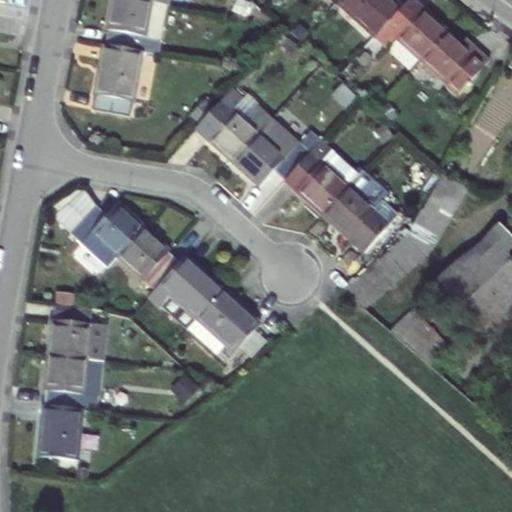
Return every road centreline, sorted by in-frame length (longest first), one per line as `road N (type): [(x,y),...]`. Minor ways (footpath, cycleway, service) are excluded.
road 1 (residential): [(29,159),(190,188),(288,275)]
road 2 (residential): [(29,159),(0,319)]
road 3 (residential): [(58,0),(29,159)]
